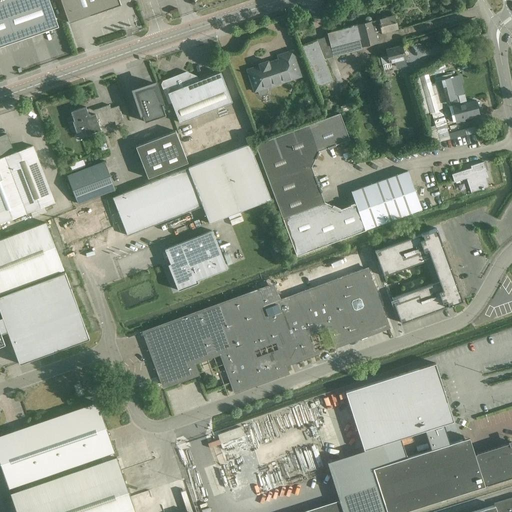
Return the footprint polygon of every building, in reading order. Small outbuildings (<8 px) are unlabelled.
[(0,0),(0,46),(58,26),(49,0),(0,0)] [(60,0),(69,22),(121,4),(119,0),(60,0)] [(397,29),(394,15),(378,19),(379,20),(373,21),(372,19),(371,18),(370,17),(369,17),(368,17),(367,17),(366,18),(366,19),(365,19),(365,20),(365,21),(366,23),(327,33),(328,37),(305,45),(301,46),(316,87),(332,80),(324,59),(363,49),(362,47),(378,43),(375,31),(381,30),(382,33),(397,29)] [(391,68),(390,63),(405,59),(402,45),(386,49),(387,55),(377,58),(379,65),(382,64),(384,70),(391,68)] [(302,77),(293,49),(276,55),(278,59),(269,61),(268,59),(258,63),(259,65),(246,69),(254,93),(258,91),(259,94),(261,96),(266,94),(268,92),(267,89),(302,77)] [(163,81),(162,84),(164,89),(166,90),(179,122),(232,102),(220,72),(196,82),(193,75),(189,73),(181,76),(179,79),(176,81),(171,78),(163,81)] [(442,111),(440,103),(442,103),(451,100),(458,98),(452,77),(435,81),(431,84),(428,72),(412,78),(423,114),(429,112),(430,114),(431,114),(436,128),(446,125),(442,111)] [(373,78),(363,82),(367,91),(376,88),(373,78)] [(155,83),(134,90),(144,121),(165,114),(155,83)] [(458,98),(451,100),(456,120),(479,115),(475,100),(459,104),(458,98)] [(86,106),(71,111),(74,121),(72,121),(76,132),(84,129),(86,135),(101,130),(100,126),(114,121),(116,124),(124,122),(118,105),(111,108),(109,104),(94,110),(95,113),(91,115),(91,114),(89,113),(88,113),(86,106)] [(346,104),(340,107),(343,112),(349,110),(346,104)] [(308,124),(318,150),(349,139),(339,113),(308,124)] [(318,150),(308,124),(255,144),(269,182),(311,166),(318,150)] [(424,124),(414,127),(419,142),(429,139),(424,124)] [(149,177),(150,177),(188,162),(176,131),(137,146),(149,177)] [(400,148),(416,144),(413,132),(397,137),(400,148)] [(0,223),(55,202),(33,145),(14,152),(7,134),(0,136),(0,223)] [(188,168),(112,197),(127,235),(203,206),(209,223),(271,199),(250,144),(188,168)] [(104,160),(67,175),(78,204),(115,190),(104,160)] [(484,161),(470,166),(471,168),(452,174),(454,182),(466,178),(471,192),(488,186),(484,172),(487,171),(484,161)] [(311,166),(269,182),(276,200),(318,184),(311,166)] [(355,203),(365,229),(421,208),(407,170),(351,191),(355,203)] [(318,184),(276,200),(283,217),(324,201),(318,184)] [(350,235),(340,208),(324,201),(283,217),(297,255),(350,235)] [(86,210),(96,236),(114,228),(104,203),(86,210)] [(340,208),(350,235),(365,229),(355,203),(340,208)] [(86,210),(66,218),(76,244),(96,236),(86,210)] [(0,346),(5,344),(1,333),(7,331),(19,364),(30,360),(7,296),(0,298),(0,310),(3,317),(0,317),(0,294),(64,270),(45,222),(0,239),(0,346)] [(437,228),(375,250),(384,276),(385,276),(385,275),(431,258),(439,281),(393,297),(392,296),(392,297),(401,323),(463,300),(437,228)] [(227,268),(212,231),(165,249),(170,263),(168,264),(178,290),(198,282),(197,280),(227,268)] [(257,290),(143,332),(163,384),(197,372),(193,362),(222,351),(236,390),(286,372),(284,364),(301,358),(301,359),(319,353),(317,349),(314,350),(307,332),(328,324),(334,343),(387,323),(367,268),(330,282),(333,289),(304,299),(303,294),(281,302),(284,313),(268,319),(257,290)] [(7,296),(30,360),(89,338),(65,273),(7,296)] [(365,449),(454,421),(435,364),(347,392),(365,449)] [(80,383),(73,386),(78,397),(84,395),(80,383)] [(27,487),(10,493),(16,511),(133,511),(113,452),(114,451),(97,402),(0,435),(0,463),(8,488),(26,482),(27,487)] [(241,426),(217,432),(219,438),(207,442),(215,467),(227,464),(223,447),(245,440),(241,426)] [(462,439),(373,468),(386,511),(402,511),(485,486),(485,485),(487,485),(511,477),(511,442),(510,443),(477,453),(477,454),(475,454),(472,444),(471,444),(469,437),(462,439)] [(511,511),(511,497),(494,503),(494,505),(471,511),(511,511)] [(343,511),(340,502),(306,511),(343,511)]
